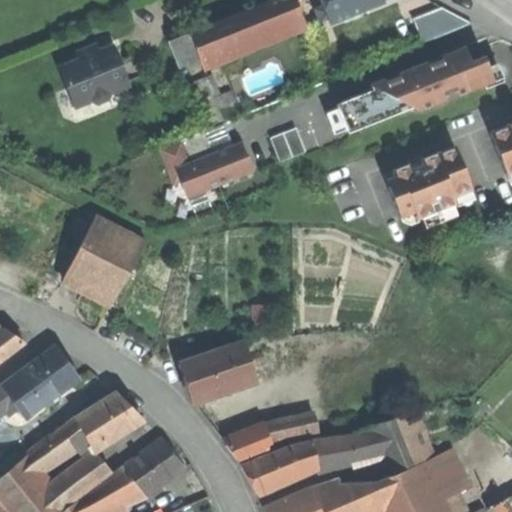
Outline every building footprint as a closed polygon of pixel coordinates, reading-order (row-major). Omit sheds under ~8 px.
[(277,0),(170,43),(179,67),(302,17),(299,10),(294,0),(277,0)] [(294,0),(299,10),(322,0),(294,0)] [(322,0),(325,7),(329,16),(331,23),(382,3),(380,0),(322,0)] [(454,0),(416,17),(426,42),(465,25),(454,0)] [(320,20),(329,16),(325,7),(316,10),(320,20)] [(83,60),(63,68),(78,105),(91,100),(99,104),(111,99),(113,92),(129,85),(122,68),(114,48),(101,53),(98,47),(80,54),(83,60)] [(337,106),(349,134),(414,108),(421,112),(493,83),(487,67),(482,55),(469,60),(464,48),(371,86),(373,92),(337,106)] [(511,126),(491,135),(508,178),(511,176),(511,126)] [(271,138),(280,163),(306,153),(297,128),(271,138)] [(188,199),(254,173),(247,156),(246,157),(243,150),(241,145),(215,155),(206,132),(159,150),(173,186),(182,183),(188,199)] [(388,176),(405,219),(420,213),(422,221),(463,205),(460,197),(476,190),(469,171),(460,148),(388,176)] [(63,278),(113,304),(145,243),(95,217),(63,278)] [(7,331),(0,337),(0,362),(24,344),(7,331)] [(187,385),(192,401),(258,383),(246,347),(182,367),(187,385)] [(2,386),(26,419),(78,382),(66,364),(55,349),(2,386)] [(76,418),(77,420),(88,440),(93,451),(143,420),(130,408),(116,394),(76,418)] [(0,423),(12,417),(0,396),(0,423)] [(373,449),(384,468),(389,477),(424,461),(434,457),(415,413),(368,433),(373,449)] [(77,420),(26,459),(38,473),(88,440),(77,420)] [(257,424),(227,446),(240,464),(268,452),(257,424)] [(368,433),(313,442),(317,463),(373,449),(368,433)] [(162,441),(124,469),(143,494),(145,498),(183,469),(172,454),(162,441)] [(249,480),(256,492),(317,465),(317,463),(313,442),(289,448),(241,468),(249,480)] [(26,459),(0,480),(0,502),(7,511),(63,511),(67,509),(57,496),(38,473),(26,459)] [(447,511),(424,461),(389,477),(373,485),(380,501),(385,511),(447,511)] [(104,465),(57,496),(67,509),(112,476),(104,465)] [(338,479),(312,488),(322,511),(353,511),(380,501),(373,485),(389,477),(384,468),(358,474),(359,482),(340,484),(338,479)] [(94,511),(103,511),(143,494),(124,469),(87,498),(94,511)] [(268,511),(322,511),(312,488),(267,508),(268,511)] [(94,511),(87,498),(69,511),(94,511)] [(487,511),(511,511),(511,498),(487,511)]
